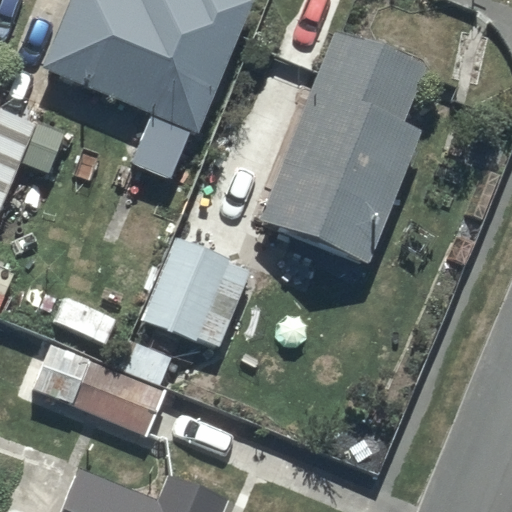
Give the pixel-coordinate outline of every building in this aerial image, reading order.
[(135,0),(130,14),(95,0),(72,0),(36,90),(144,133),(131,165),(170,180),(183,149),(194,153),(248,20),(197,0),(193,10),(167,0),(135,0)] [(417,86),(325,51),(253,244),(361,284),(414,151),(395,144),(417,86)] [(0,209),(29,140),(0,128),(0,209)] [(244,285),(171,255),(137,335),(210,366),(244,285)] [(111,383),(45,359),(26,405),(146,449),(163,403),(156,401),(168,368),(123,352),(111,383)] [(153,511),(129,511),(71,488),(61,511),(200,511),(160,495),(153,511)]
